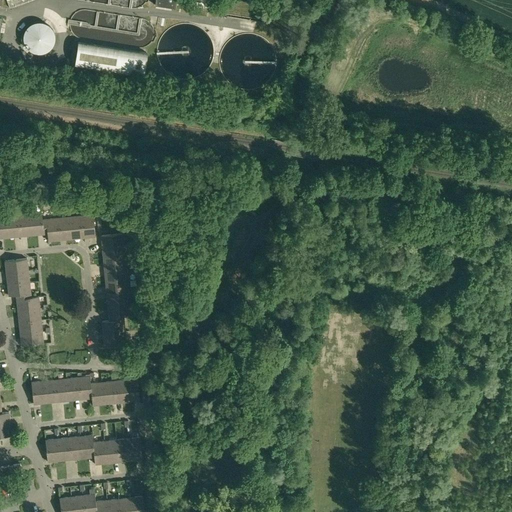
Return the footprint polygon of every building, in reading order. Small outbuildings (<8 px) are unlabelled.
[(155,0),(155,5),(175,9),(176,0),(155,0)] [(204,9),(204,4),(183,0),(183,6),(204,9)] [(150,23),(140,18),(84,10),(75,13),(72,18),(71,23),(72,30),(80,38),(140,46),(147,44),(153,38),(153,30),(150,23)] [(30,18),(18,40),(44,53),(55,31),(30,18)] [(166,19),(158,18),(157,26),(165,27),(166,19)] [(156,54),(158,61),(161,68),(166,73),(172,78),(179,80),(186,81),(194,79),(200,76),(206,71),(210,65),(213,58),(213,51),(212,44),(209,37),(204,31),(198,27),(191,25),(183,24),(176,25),(169,29),(164,33),(159,39),(157,46),(156,54)] [(269,80),(273,74),(275,68),(275,61),(274,54),(272,48),(268,43),(263,38),(256,35),(250,34),(243,34),(236,36),(231,39),(226,44),(222,50),(220,56),(219,63),(220,69),(223,76),(227,81),(232,85),(238,88),(245,90),(251,90),(258,88),(264,85),(269,80)] [(76,49),(77,49),(75,57),(74,57),(73,64),(143,75),(146,53),(77,42),(76,49)] [(32,235),(44,234),(43,219),(42,212),(30,213),(32,235)] [(20,236),(32,235),(30,213),(18,214),(20,236)] [(8,237),(20,236),(18,214),(6,215),(8,237)] [(94,214),(81,216),(83,238),(96,236),(94,214)] [(71,239),(83,238),(81,216),(69,217),(71,239)] [(57,218),(59,240),(71,239),(69,217),(57,218)] [(47,241),(59,240),(57,218),(43,219),(44,234),(47,233),(47,241)] [(112,235),(112,241),(113,246),(123,245),(122,234),(112,235)] [(123,245),(113,246),(102,247),(103,259),(124,256),(123,245)] [(103,259),(104,270),(126,268),(124,256),(103,259)] [(26,258),(16,259),(18,270),(27,269),(26,258)] [(16,259),(5,261),(6,271),(18,270),(16,259)] [(104,270),(105,282),(127,280),(126,268),(104,270)] [(27,269),(18,270),(6,271),(7,283),(28,281),(27,269)] [(127,280),(105,282),(106,294),(128,291),(127,280)] [(28,281),(7,283),(8,296),(16,295),(16,297),(30,296),(28,281)] [(106,294),(107,305),(129,303),(128,291),(106,294)] [(30,296),(16,297),(17,309),(39,307),(38,296),(33,296),(30,296)] [(107,305),(108,317),(122,316),(130,315),(129,303),(107,305)] [(40,319),(39,307),(17,309),(18,321),(40,319)] [(101,321),(103,333),(124,331),(122,316),(108,317),(109,320),(101,321)] [(18,321),(19,333),(41,331),(40,319),(18,321)] [(42,343),(41,331),(19,333),(21,345),(42,343)] [(124,331),(103,333),(104,345),(125,343),(124,331)] [(81,399),(92,397),(91,384),(90,376),(79,377),(81,399)] [(79,377),(67,379),(70,400),(81,399),(79,377)] [(55,380),(58,401),(70,400),(67,379),(55,380)] [(136,379),(125,380),(128,401),(139,400),(136,379)] [(55,380),(44,381),(46,403),(58,401),(55,380)] [(128,401),(125,380),(114,381),(117,402),(128,401)] [(46,403),(44,381),(31,383),(33,404),(46,403)] [(114,381),(102,382),(105,404),(117,402),(114,381)] [(102,382),(91,384),(92,397),(92,405),(105,404),(102,382)] [(1,412),(1,409),(0,408),(0,423),(10,422),(9,419),(8,420),(7,412),(1,412)] [(0,423),(0,435),(11,435),(10,422),(0,423)] [(84,458),(94,457),(93,443),(93,435),(81,436),(84,458)] [(84,458),(81,436),(69,438),(72,459),(84,458)] [(60,460),(72,459),(69,438),(58,439),(60,460)] [(129,439),(131,460),(142,459),(139,438),(129,439)] [(47,462),(60,460),(58,439),(45,440),(47,462)] [(119,461),(131,460),(129,439),(117,440),(119,461)] [(119,461),(117,440),(105,441),(107,463),(119,461)] [(95,464),(107,463),(105,441),(93,443),(94,457),(95,464)] [(21,463),(12,465),(14,476),(23,474),(21,463)] [(14,476),(12,465),(4,466),(6,477),(14,476)] [(84,511),(96,511),(95,502),(94,488),(89,488),(90,495),(83,495),(84,511)] [(84,511),(83,495),(71,497),(72,511),(84,511)] [(130,497),(131,511),(143,511),(142,496),(130,497)] [(60,511),(72,511),(71,497),(59,498),(60,511)] [(131,511),(130,497),(119,499),(120,511),(131,511)] [(108,511),(120,511),(119,499),(107,500),(108,511)] [(108,511),(107,500),(95,502),(96,511),(108,511)]
